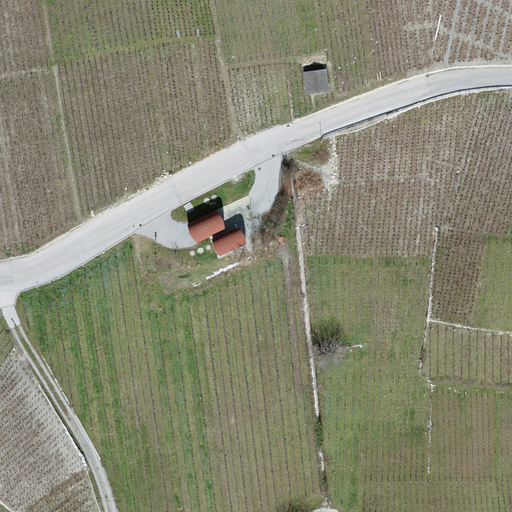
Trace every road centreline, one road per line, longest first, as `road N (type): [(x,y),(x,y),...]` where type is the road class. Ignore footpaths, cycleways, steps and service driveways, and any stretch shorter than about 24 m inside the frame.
road 1 (unclassified): [(0,279),(30,271),(229,161),(312,125),(440,83),(511,76)]
road 2 (track): [(0,291),(102,460),(113,511)]
